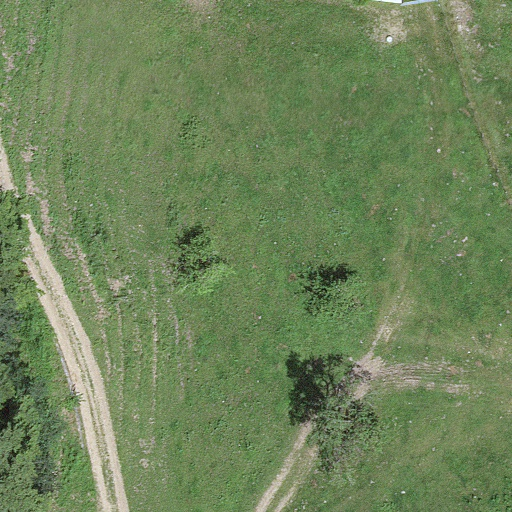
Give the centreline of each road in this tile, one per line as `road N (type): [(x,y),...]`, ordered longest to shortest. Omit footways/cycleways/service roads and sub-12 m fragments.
road 1 (track): [(258,511),(389,338),(437,139),(428,23)]
road 2 (track): [(117,511),(84,360),(14,222),(0,170)]
